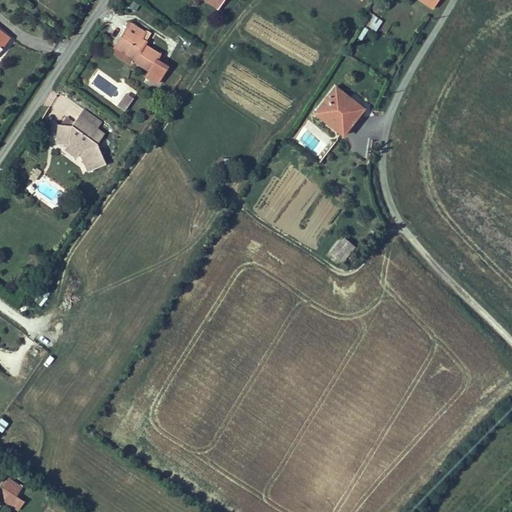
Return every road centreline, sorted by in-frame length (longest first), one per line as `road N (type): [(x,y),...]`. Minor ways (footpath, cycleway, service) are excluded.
road 1 (residential): [(450,0),(407,70),(381,143),(384,187),(407,237),(436,273)]
road 2 (residential): [(0,156),(102,0)]
